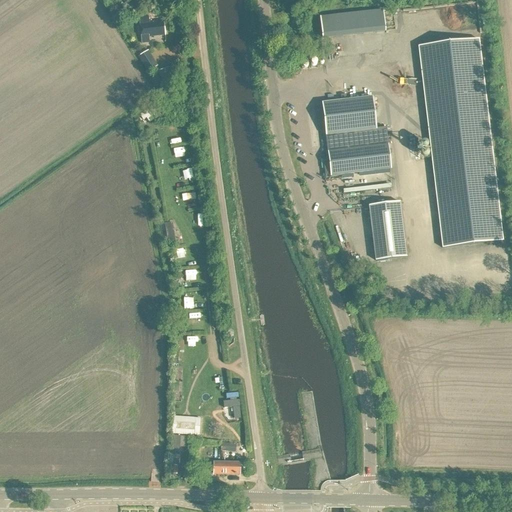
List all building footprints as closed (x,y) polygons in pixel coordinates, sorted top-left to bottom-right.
[(383,11),(320,18),(322,39),(385,32),(383,11)] [(165,21),(151,22),(150,17),(140,18),(142,40),(144,39),(144,41),(147,41),(147,39),(166,37),(165,21)] [(478,40),(418,48),(442,249),(502,242),(478,40)] [(157,66),(148,51),(138,57),(147,73),(157,66)] [(174,82),(169,68),(157,72),(162,86),(174,82)] [(340,96),(341,102),(322,104),(326,136),(325,136),(327,153),(328,153),(329,160),(323,161),(325,179),(331,178),(331,177),(390,170),(387,146),(388,146),(386,129),(375,130),(372,99),(346,102),(345,95),(340,96)] [(181,157),(190,156),(190,147),(180,148),(181,157)] [(183,170),(184,187),(190,186),(190,180),(193,180),(192,170),(183,170)] [(399,203),(369,207),(375,262),(406,258),(399,203)] [(194,214),(196,222),(203,221),(201,212),(194,214)] [(170,245),(179,243),(174,223),(166,225),(170,245)] [(190,309),(202,308),(201,298),(189,299),(190,309)] [(171,437),(170,467),(177,468),(179,468),(180,438),(171,437)] [(237,444),(222,443),(221,451),(236,452),(237,444)] [(214,464),(214,475),(240,475),(240,464),(214,464)]
